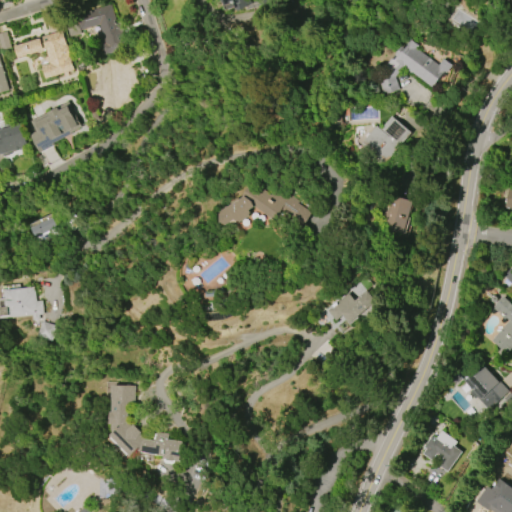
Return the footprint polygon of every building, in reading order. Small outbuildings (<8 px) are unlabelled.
[(223,0),(227,11),(235,9),(236,12),(252,7),(250,0),(223,0)] [(112,5),(117,23),(121,21),(124,31),(122,32),(126,44),(118,46),(119,49),(109,52),(108,49),(106,50),(99,27),(82,32),(77,15),(112,5)] [(62,31),(73,70),(45,78),(41,66),(49,63),(45,50),(17,58),(13,45),(62,31)] [(435,88),(405,67),(397,78),(401,89),(386,94),(382,82),(390,79),(400,64),(397,62),(399,58),(396,55),(402,46),(406,49),(409,45),(408,44),(412,39),(420,45),(418,49),(441,65),(446,59),(454,65),(448,73),(446,72),(435,88)] [(134,90),(112,114),(103,105),(104,103),(100,99),(108,90),(109,90),(118,81),(111,58),(127,53),(131,66),(132,65),(137,83),(133,84),(134,90)] [(0,64),(8,91),(0,93),(0,64)] [(49,115),(47,112),(58,107),(60,110),(68,106),(78,124),(80,122),(83,127),(53,143),(54,145),(40,152),(31,135),(37,132),(31,120),(41,114),(43,119),(49,115)] [(414,132),(387,163),(365,143),(380,126),(383,129),(395,116),(414,132)] [(22,123),(29,147),(25,148),(26,149),(19,151),(19,149),(16,150),(17,151),(11,153),(11,154),(9,155),(5,157),(3,156),(3,154),(1,155),(0,152),(0,128),(6,126),(5,123),(18,119),(20,124),(22,123)] [(508,182),(511,182),(511,209),(503,208),(508,182)] [(254,211),(257,215),(245,222),(244,220),(242,221),(241,220),(231,226),(226,224),(225,216),(227,213),(227,212),(237,205),(237,203),(242,199),(243,201),(256,184),(267,192),(269,189),(277,195),(283,187),(320,213),(307,231),(285,215),(279,223),(258,208),(254,211)] [(413,201),(403,234),(383,228),(386,218),(385,218),(387,210),(388,210),(388,208),(389,208),(393,195),(413,201)] [(36,241),(62,231),(54,214),(29,224),(36,241)] [(511,284),(501,275),(511,263),(511,284)] [(5,290),(35,287),(37,301),(43,301),(45,314),(40,314),(41,319),(34,320),(33,315),(1,319),(0,309),(0,298),(6,298),(5,290)] [(376,303),(349,325),(342,317),(336,322),(328,312),(351,292),(357,299),(366,291),(376,303)] [(501,297),(511,305),(511,344),(506,352),(491,340),(508,320),(493,308),(494,308),(493,307),(501,297)] [(479,363),(508,391),(488,411),(474,397),(472,399),(466,393),(470,390),(460,380),(455,385),(450,381),(463,368),(469,373),(479,363)] [(112,436),(112,424),(111,424),(111,412),(113,412),(113,386),(136,386),(136,402),(129,402),(129,422),(133,426),(136,424),(144,433),(142,435),(146,438),(158,441),(159,432),(171,434),(170,439),(186,442),(183,461),(179,461),(178,462),(176,464),(169,463),(168,460),(165,458),(165,456),(140,450),(133,457),(112,436)] [(461,453),(447,472),(439,466),(443,459),(436,454),(431,461),(421,454),(424,450),(421,447),(429,436),(433,439),(439,431),(455,442),(452,447),(461,453)] [(511,511),(503,511),(493,505),(489,509),(479,502),(489,488),(502,497),(510,487),(511,488),(511,511)]
